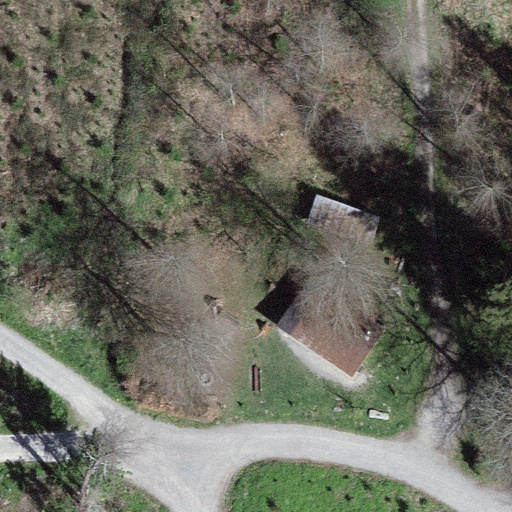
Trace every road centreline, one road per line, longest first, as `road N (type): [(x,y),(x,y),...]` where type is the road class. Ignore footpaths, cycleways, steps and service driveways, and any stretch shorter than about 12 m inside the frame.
road 1 (track): [(431,420),(420,0)]
road 2 (track): [(193,443),(0,454)]
road 3 (track): [(368,441),(193,443)]
road 4 (track): [(479,511),(368,441)]
